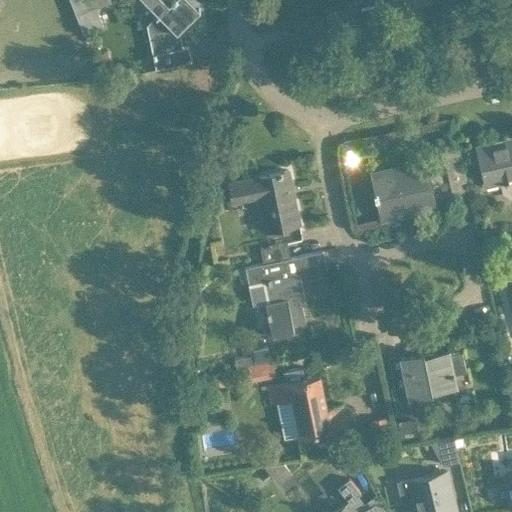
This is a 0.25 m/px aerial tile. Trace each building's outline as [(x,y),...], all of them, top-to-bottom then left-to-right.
[(109,0),(70,0),(83,32),(103,24),(102,23),(101,24),(94,6),(109,0)] [(144,0),(157,13),(151,17),(158,51),(153,52),(156,67),(191,60),(188,45),(182,46),(179,29),(199,9),(191,0),(144,0)] [(406,0),(395,0),(361,7),(364,22),(409,13),(406,0)] [(511,7),(511,0),(502,0),(505,9),(511,7)] [(107,48),(91,53),(97,70),(113,66),(107,48)] [(491,141),(476,145),(486,185),(500,182),(503,193),(511,197),(511,142),(493,147),(491,141)] [(372,157),(369,145),(359,147),(362,159),(372,157)] [(401,166),(371,173),(380,213),(411,206),(413,212),(435,207),(433,197),(466,189),(457,148),(441,151),(443,157),(401,166)] [(236,162),(228,163),(230,171),(237,169),(236,162)] [(288,169),(269,173),(229,181),(232,197),(257,192),(265,230),(299,223),(288,169)] [(260,248),(263,263),(285,259),(285,258),(290,257),(287,242),(260,248)] [(285,259),(263,263),(246,267),(249,284),(265,281),(270,303),(266,303),(272,332),(293,328),(293,324),(306,322),(300,295),(304,295),(299,271),(288,274),(285,259)] [(235,358),(237,366),(270,359),(267,346),(252,349),(253,355),(235,358)] [(400,357),(385,360),(392,392),(396,412),(396,414),(411,411),(408,397),(431,392),(456,387),(454,374),(465,372),(461,352),(450,355),(449,351),(424,357),(423,352),(400,357)] [(249,365),(252,380),(276,376),(273,361),(249,365)] [(286,381),(268,384),(272,404),(292,400),(299,435),(328,429),(348,425),(343,403),(326,406),(319,374),(305,377),(302,366),(284,370),(286,381)] [(388,417),(369,420),(371,433),(390,430),(388,417)] [(414,418),(397,422),(400,437),(418,433),(414,418)] [(453,436),(430,439),(443,463),(458,460),(453,436)] [(457,511),(446,468),(407,478),(412,498),(410,498),(409,501),(411,510),(414,511),(416,511),(415,511),(457,511)] [(348,499),(332,511),(368,511),(366,509),(368,508),(357,495),(355,496),(359,492),(348,479),(338,486),(348,499)]
